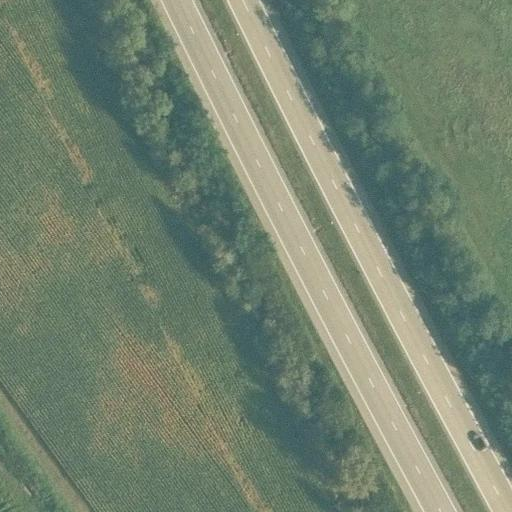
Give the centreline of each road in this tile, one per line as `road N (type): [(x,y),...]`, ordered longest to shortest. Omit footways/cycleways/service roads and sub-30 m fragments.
road 1 (trunk): [(169,0),(439,511)]
road 2 (trunk): [(506,511),(239,0)]
road 3 (track): [(0,413),(70,511)]
